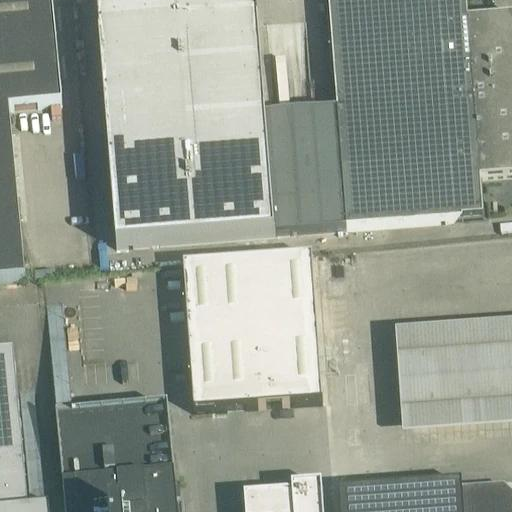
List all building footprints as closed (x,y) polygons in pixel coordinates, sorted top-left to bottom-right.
[(0,0),(0,285),(24,283),(8,113),(62,108),(53,7),(52,0),(0,0)] [(328,0),(329,12),(337,113),(265,119),(272,208),(275,238),(346,233),(453,225),(453,222),(482,220),(479,182),(510,179),(511,179),(511,18),(468,22),(465,0),(328,0)] [(257,27),(99,40),(116,250),(274,238),(265,118),(257,27)] [(183,268),(194,415),(323,406),(312,259),(183,268)] [(511,430),(511,325),(394,331),(399,436),(511,430)] [(0,511),(49,511),(49,510),(28,511),(13,354),(0,355),(0,511)] [(64,511),(177,511),(168,409),(56,420),(64,511)] [(318,432),(293,434),(296,476),(321,474),(318,432)] [(360,432),(349,433),(350,445),(361,444),(360,432)] [(339,494),(340,511),(511,511),(510,501),(501,493),(462,496),(461,485),(441,486),(339,494)] [(323,511),(321,488),(291,490),(292,496),(244,499),(244,511),(323,511)]
